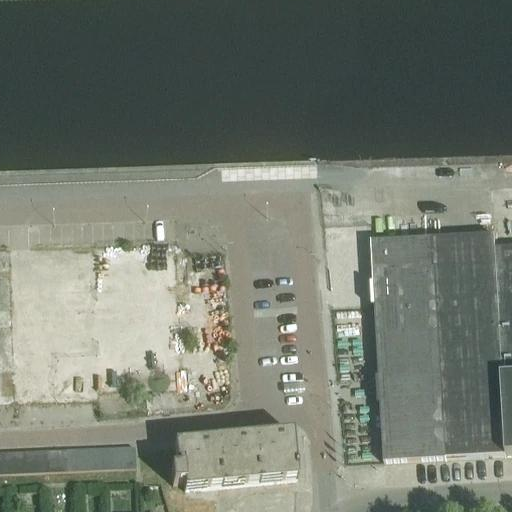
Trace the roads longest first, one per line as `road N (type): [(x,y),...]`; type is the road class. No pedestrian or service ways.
road 1 (unclassified): [(321,413),(301,202),(230,206)]
road 2 (unclassified): [(0,214),(230,206)]
road 3 (unclassified): [(352,511),(379,502),(511,494)]
